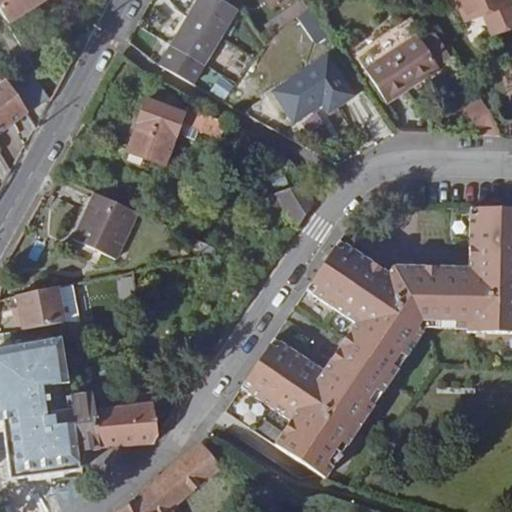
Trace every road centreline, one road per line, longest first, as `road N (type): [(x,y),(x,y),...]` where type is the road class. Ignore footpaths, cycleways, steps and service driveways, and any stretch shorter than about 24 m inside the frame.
road 1 (residential): [(511,165),(425,163),(366,177),(329,213),(186,431),(157,462),(79,511)]
road 2 (residential): [(0,226),(127,0)]
